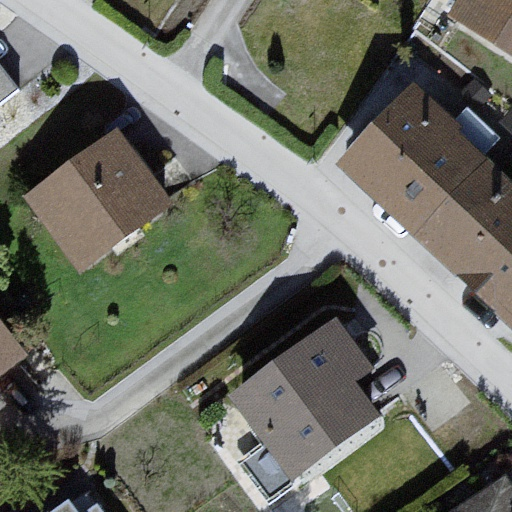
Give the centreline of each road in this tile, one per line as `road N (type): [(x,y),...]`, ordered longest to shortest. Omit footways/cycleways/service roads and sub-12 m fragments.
road 1 (residential): [(38,0),(335,217),(511,389)]
road 2 (unknown): [(85,423),(335,217)]
